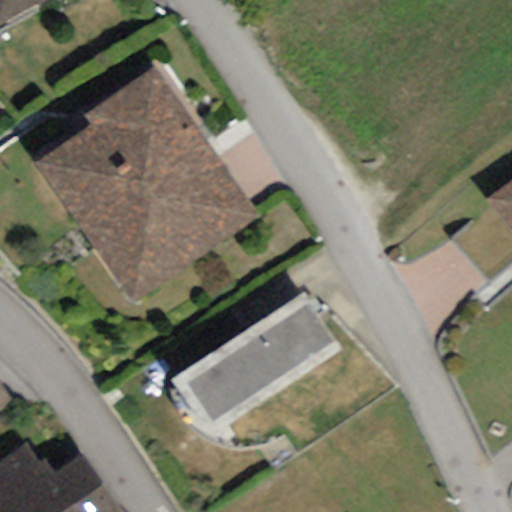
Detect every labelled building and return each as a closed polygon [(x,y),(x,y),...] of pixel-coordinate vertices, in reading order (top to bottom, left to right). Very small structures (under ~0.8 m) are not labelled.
[(0,0),(0,32),(59,0),(0,0)] [(257,222),(155,75),(84,123),(90,131),(34,169),(131,308),(257,222)] [(511,184),(486,203),(511,237),(511,184)] [(308,300),(169,392),(207,449),(346,357),(308,300)] [(0,412),(12,403),(0,388),(0,412)] [(0,468),(0,511),(116,511),(80,460),(46,484),(24,452),(0,468)]
